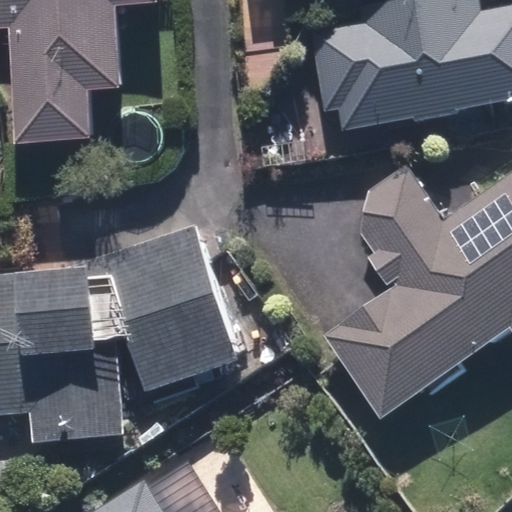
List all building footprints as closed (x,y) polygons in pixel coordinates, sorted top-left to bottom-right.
[(167,12),(167,0),(0,0),(0,34),(21,35),(20,148),(109,149),(110,97),(129,97),(131,12),(167,12)] [(366,0),(368,18),(321,22),(329,116),(344,115),(344,123),(511,108),(511,6),(493,8),(492,0),(366,0)] [(511,177),(450,218),(415,165),(346,211),(400,293),(333,337),(388,421),(511,339),(511,177)] [(0,406),(36,406),(37,446),(136,444),(135,403),(155,403),(252,356),(199,225),(96,266),(101,278),(0,280),(0,406)] [(169,511),(151,482),(100,511),(169,511)]
